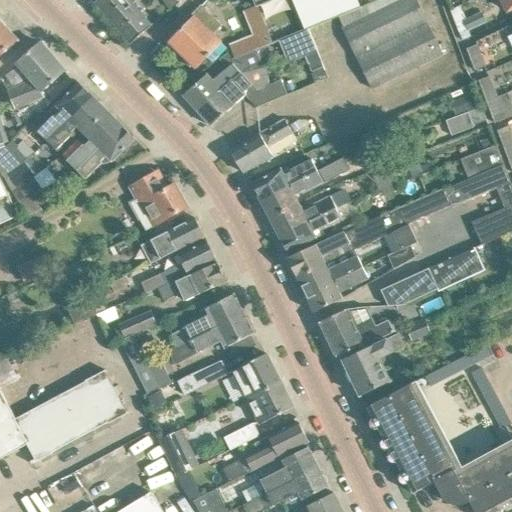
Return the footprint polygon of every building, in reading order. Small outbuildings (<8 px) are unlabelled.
[(97,0),(95,2),(130,44),(152,25),(141,13),(144,10),(135,0),(97,0)] [(249,0),(230,0),(238,14),(253,6),(249,0)] [(361,0),(308,0),(316,22),(364,4),(361,0)] [(380,0),(339,17),(344,28),(343,29),(372,88),(443,54),(423,12),(442,5),(440,0),(380,0)] [(466,19),(460,6),(450,10),(462,41),(471,37),(469,31),(486,23),(482,12),(466,19)] [(169,42),(183,55),(196,68),(222,42),(212,33),(219,26),(201,8),(169,42)] [(0,56),(18,40),(0,23),(0,56)] [(315,53),(306,32),(278,43),(287,65),(315,53)] [(476,42),(477,45),(466,49),(475,71),(485,66),(487,72),(498,67),(487,38),(476,42)] [(65,71),(41,43),(17,64),(32,81),(8,91),(15,109),(27,104),(45,96),(42,91),(65,71)] [(198,111),(243,73),(233,64),(213,81),(207,74),(184,95),(198,111)] [(250,81),(243,73),(198,111),(211,126),(246,95),(256,107),(287,94),(281,79),(257,90),(250,81)] [(490,77),(479,81),(486,100),(497,96),(490,77)] [(93,97),(79,82),(56,105),(62,110),(56,116),(54,115),(38,131),(48,141),(70,118),(68,117),(78,107),(81,110),(93,97)] [(475,109),(470,96),(451,103),(456,117),(475,109)] [(497,96),(486,100),(494,123),(505,119),(497,96)] [(107,110),(93,97),(81,110),(78,107),(68,117),(70,118),(48,141),(57,150),(73,133),(72,132),(77,126),(84,133),(107,110)] [(484,121),(478,109),(446,121),(452,136),(474,127),(473,125),(484,121)] [(120,124),(107,110),(84,133),(91,139),(67,160),(77,170),(120,124)] [(293,132),(285,119),(230,151),(243,173),(273,155),(298,141),(293,132)] [(303,127),(299,120),(290,125),(294,132),(303,127)] [(147,150),(120,124),(77,170),(86,179),(103,163),(101,161),(107,155),(119,165),(147,150)] [(391,124),(361,135),(366,148),(396,137),(391,124)] [(511,133),(509,126),(497,131),(505,152),(511,149),(511,133)] [(10,152),(5,146),(0,151),(0,166),(5,176),(24,161),(28,157),(17,145),(10,152)] [(461,159),(468,178),(503,164),(495,145),(461,159)] [(344,157),(319,170),(326,183),(350,170),(344,157)] [(281,168),(270,174),(252,183),(261,200),(317,171),(311,159),(291,169),(292,172),(285,175),(281,168)] [(34,177),(24,161),(5,176),(14,192),(34,177)] [(402,206),(345,232),(354,252),(380,239),(403,228),(402,227),(451,205),(452,206),(496,188),(504,207),(472,221),(482,244),(511,230),(511,186),(503,164),(445,189),(444,187),(402,206)] [(373,175),(379,191),(404,181),(398,166),(373,175)] [(261,200),(270,218),(299,203),(295,195),(302,191),(302,192),(323,182),(317,171),(261,200)] [(156,172),(139,182),(130,187),(137,199),(130,203),(146,230),(165,219),(166,219),(188,207),(175,184),(166,189),(156,172)] [(37,181),(34,177),(14,192),(20,204),(34,196),(34,195),(51,184),(44,175),(37,181)] [(0,223),(18,215),(9,195),(0,179),(0,223)] [(42,208),(34,196),(20,204),(27,216),(29,222),(34,219),(45,214),(42,208)] [(304,212),(299,203),(270,218),(280,238),(336,208),(330,196),(310,207),(310,208),(304,212)] [(361,211),(356,200),(340,207),(337,208),(336,208),(280,238),(288,253),(325,234),(323,229),(342,219),(361,211)] [(205,236),(195,218),(141,245),(151,264),(188,246),(205,236)] [(410,245),(403,228),(380,239),(388,256),(410,245)] [(326,265),(354,252),(344,230),(288,258),(298,279),(326,265)] [(217,260),(207,240),(178,255),(182,263),(161,274),(142,283),(146,293),(165,284),(166,285),(199,269),(217,260)] [(415,256),(410,245),(388,256),(394,269),(415,256)] [(485,270),(475,247),(429,269),(438,289),(439,291),(485,270)] [(51,251),(18,264),(26,283),(58,270),(51,251)] [(357,255),(328,268),(326,265),(298,279),(305,293),(317,287),(318,288),(323,286),(324,288),(335,283),(334,281),(363,267),(357,255)] [(228,281),(218,262),(160,292),(165,303),(182,294),(186,302),(228,281)] [(368,278),(363,267),(334,281),(335,283),(324,288),(323,286),(318,288),(317,287),(305,293),(314,312),(342,298),(340,292),(368,278)] [(403,305),(438,289),(429,269),(382,291),(389,305),(403,305)] [(244,313),(234,294),(207,308),(210,315),(171,337),(177,347),(244,313)] [(90,298),(68,308),(74,323),(97,313),(90,298)] [(356,327),(347,309),(320,322),(337,357),(343,353),(364,345),(378,338),(379,340),(398,330),(392,319),(389,321),(388,319),(376,325),(373,319),(356,327)] [(119,325),(125,337),(156,323),(150,312),(119,325)] [(244,313),(177,347),(168,352),(175,364),(196,353),(222,340),(225,348),(254,333),(244,313)] [(431,332),(426,320),(406,328),(411,340),(431,332)] [(366,350),(364,345),(343,353),(346,359),(343,360),(360,396),(391,381),(386,370),(399,363),(394,352),(405,346),(399,334),(375,346),(373,343),(368,346),(369,348),(366,350)] [(148,362),(134,335),(124,339),(120,340),(147,394),(159,388),(147,362),(148,362)] [(493,354),(488,344),(425,376),(430,386),(493,354)] [(255,392),(280,379),(267,354),(233,371),(246,397),(255,393),(255,392)] [(222,360),(192,374),(184,378),(191,393),(199,389),(228,374),(222,360)] [(482,367),(472,372),(502,428),(511,423),(482,367)] [(36,459),(82,435),(108,421),(108,423),(129,412),(128,411),(127,411),(105,370),(15,418),(14,418),(27,444),(36,459)] [(294,407),(280,379),(255,392),(255,393),(246,397),(260,424),(294,407)] [(412,383),(367,407),(413,493),(435,481),(443,497),(449,503),(455,505),(459,505),(468,501),(475,511),(497,511),(511,504),(511,445),(462,471),(412,383)] [(15,418),(0,389),(0,458),(27,444),(14,418),(15,418)] [(309,442),(299,422),(269,436),(273,443),(223,468),(230,481),(309,442)] [(253,423),(224,437),(230,449),(259,435),(253,423)] [(181,430),(161,439),(178,474),(197,465),(195,462),(196,461),(191,451),(181,430)] [(121,447),(124,462),(162,453),(158,438),(121,447)] [(318,466),(308,447),(282,460),(286,467),(261,480),(265,488),(260,490),(262,494),(318,466)] [(302,500),(329,486),(318,466),(262,494),(243,504),(247,511),(259,511),(299,492),(302,500)] [(226,511),(228,511),(217,489),(195,499),(193,500),(200,511),(226,511)] [(163,511),(152,492),(118,511),(163,511)] [(344,511),(334,492),(307,506),(310,511),(344,511)]
